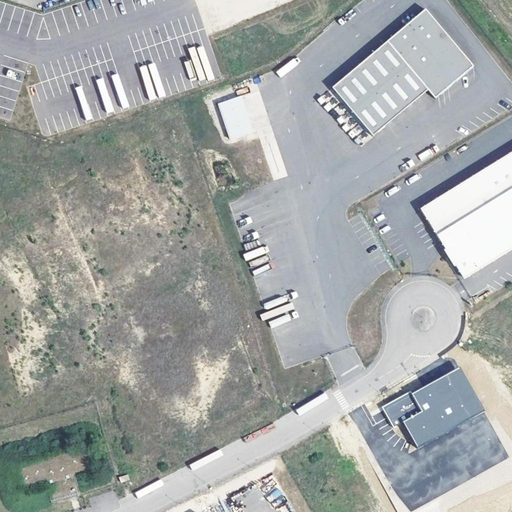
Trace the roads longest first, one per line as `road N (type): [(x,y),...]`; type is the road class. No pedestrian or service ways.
road 1 (unclassified): [(122,511),(383,374),(416,342)]
road 2 (unknown): [(511,125),(425,174),(408,194),(414,293)]
road 3 (unclassified): [(416,342),(432,341),(449,316),(430,292),(401,302),(402,333)]
